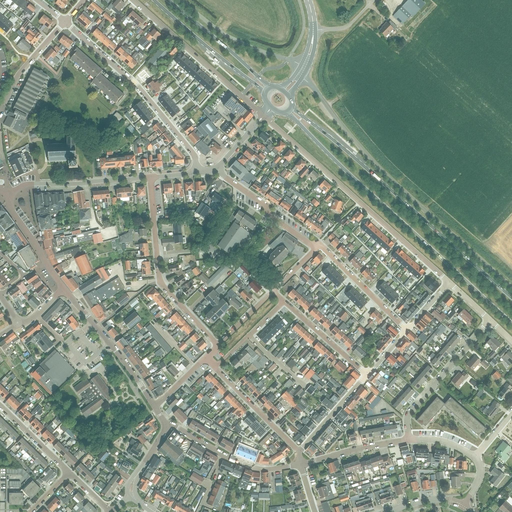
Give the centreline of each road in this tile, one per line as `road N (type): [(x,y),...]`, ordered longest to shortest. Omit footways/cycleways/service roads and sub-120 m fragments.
road 1 (primary): [(284,111),(511,322)]
road 2 (unclassified): [(511,288),(372,161),(299,74)]
road 3 (primary): [(511,297),(288,106)]
road 4 (unclassified): [(263,116),(449,282)]
road 5 (residential): [(65,21),(134,83),(194,154),(198,172)]
road 6 (unclassified): [(132,0),(263,116)]
road 7 (residential): [(409,439),(408,414),(489,320)]
road 8 (unclassified): [(154,407),(64,290)]
road 9 (residential): [(150,177),(158,282),(184,313)]
road 10 (residential): [(301,465),(253,468),(166,426)]
road 11 (primary): [(154,0),(262,93)]
road 12 (unclassified): [(303,66),(224,34),(178,0)]
road 13 (primary): [(266,88),(165,0)]
road 14 (residential): [(216,169),(318,245)]
road 15 (residential): [(318,245),(406,330)]
